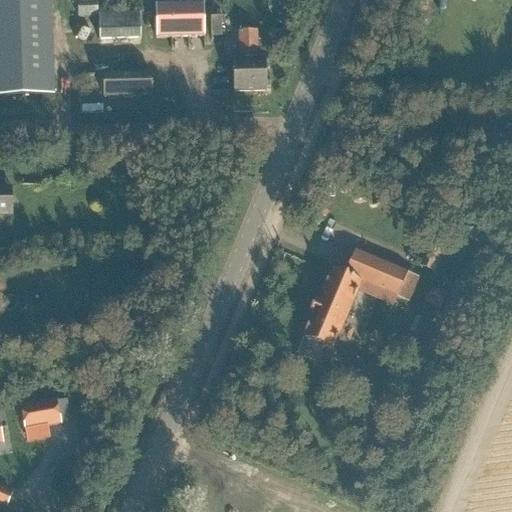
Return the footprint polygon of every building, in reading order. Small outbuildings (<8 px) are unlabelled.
[(96,1),(78,1),(78,18),(96,18),(96,1)] [(203,3),(155,5),(155,40),(204,38),(203,3)] [(139,14),(97,15),(98,41),(140,39),(139,14)] [(220,17),(210,17),(210,37),(221,37),(220,17)] [(237,61),(231,61),(233,95),(266,94),(264,60),(258,60),(257,32),(237,32),(237,61)] [(151,72),(102,73),(103,99),(152,98),(151,72)] [(162,101),(148,102),(149,113),(162,113),(162,101)] [(464,226),(460,238),(472,241),(475,229),(464,226)] [(428,227),(422,240),(428,243),(434,230),(428,227)] [(434,273),(443,250),(428,243),(418,267),(434,273)] [(356,252),(346,276),(359,282),(396,297),(407,273),(356,252)] [(444,299),(440,311),(459,319),(472,288),(470,287),(475,274),(463,269),(457,281),(456,281),(447,301),(444,299)] [(313,315),(304,337),(331,348),(359,282),(346,276),(332,271),(319,302),(316,300),(310,314),(313,315)] [(56,401),(21,407),(25,432),(61,425),(56,401)] [(367,404),(361,420),(382,427),(388,411),(367,404)] [(406,404),(400,420),(414,425),(420,409),(406,404)] [(0,489),(0,503),(7,506),(12,495),(0,489)]
